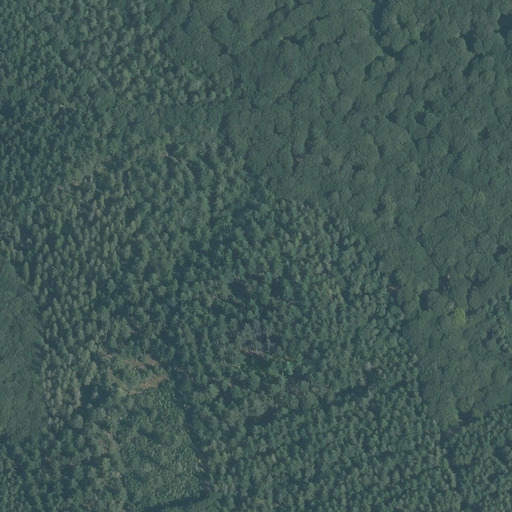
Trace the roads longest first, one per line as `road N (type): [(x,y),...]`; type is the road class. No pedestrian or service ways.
road 1 (track): [(10,0),(101,118),(215,508)]
road 2 (track): [(511,373),(418,239),(377,196),(271,106),(168,54),(144,0)]
road 3 (track): [(0,105),(65,106),(150,132),(185,133),(282,115),(511,21)]
road 4 (track): [(215,508),(447,440),(511,402)]
